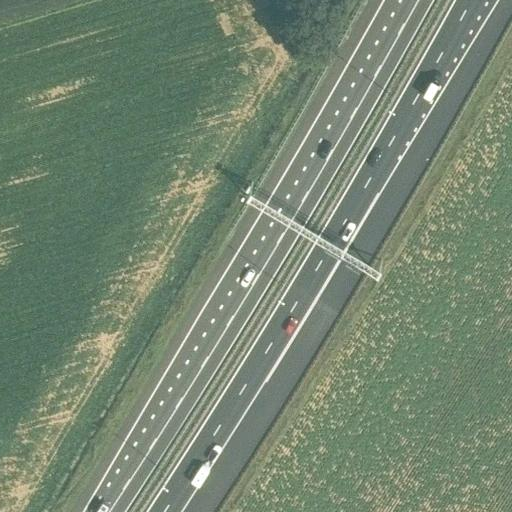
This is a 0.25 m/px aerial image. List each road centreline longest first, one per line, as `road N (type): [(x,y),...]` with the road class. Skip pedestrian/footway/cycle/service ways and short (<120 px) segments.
road 1 (motorway): [(416,0),(241,302),(107,511)]
road 2 (motorway): [(165,511),(471,0)]
